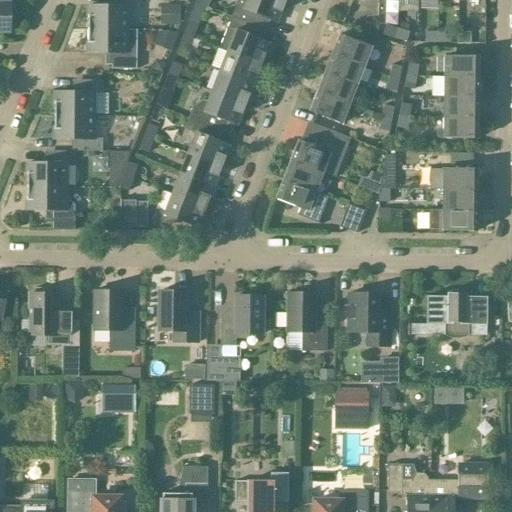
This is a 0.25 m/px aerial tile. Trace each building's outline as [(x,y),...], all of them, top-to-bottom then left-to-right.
[(88,6),(88,29),(127,30),(127,7),(136,7),(136,0),(112,0),(112,6),(88,6)] [(238,0),(232,17),(262,29),(266,18),(269,19),(277,23),(285,2),(281,0),(238,0)] [(10,3),(0,3),(0,31),(10,32),(10,3)] [(176,20),(177,5),(161,5),(160,20),(176,20)] [(262,29),(232,17),(220,48),(227,51),(261,64),(269,43),(254,37),(257,28),(262,29)] [(189,22),(184,34),(193,38),(198,26),(189,22)] [(378,22),(366,22),(366,34),(378,34),(378,22)] [(394,39),(398,28),(387,24),(384,36),(394,39)] [(172,50),(177,32),(158,27),(153,45),(172,50)] [(408,31),(398,28),(394,39),(405,43),(408,31)] [(136,30),(127,30),(88,29),(88,53),(112,53),(112,65),(136,65),(136,30)] [(438,44),(438,31),(427,31),(427,44),(438,44)] [(449,32),(438,31),(438,44),(449,44),(449,32)] [(470,32),(458,32),(458,44),(470,44),(470,32)] [(193,38),(184,34),(179,47),(189,50),(193,38)] [(332,54),(364,67),(371,47),(339,35),(332,54)] [(253,84),(261,64),(227,51),(219,71),(253,84)] [(357,86),(364,67),(332,54),(324,73),(357,86)] [(444,77),(479,77),(479,57),(444,56),(444,77)] [(173,62),(168,75),(178,78),(182,66),(173,62)] [(408,63),(405,75),(415,77),(418,65),(408,63)] [(393,65),(391,77),(401,79),(403,67),(393,65)] [(219,71),(212,91),(246,104),(253,84),(219,71)] [(357,86),(324,73),(317,92),(349,104),(357,86)] [(178,78),(168,75),(164,87),(173,90),(178,78)] [(413,89),(415,77),(405,75),(403,87),(413,89)] [(398,91),(401,79),(391,77),(388,89),(398,91)] [(478,98),(479,77),(444,77),(444,97),(478,98)] [(55,92),(54,116),(94,116),(94,94),(103,94),(103,81),(79,80),(79,92),(55,92)] [(193,106),(188,118),(222,131),(226,121),(238,125),(246,104),(212,91),(208,101),(203,99),(193,106)] [(342,124),(349,104),(317,92),(309,111),(342,124)] [(478,98),(444,97),(443,117),(478,118),(478,98)] [(400,103),(398,115),(408,117),(410,105),(400,103)] [(385,106),(383,117),(393,119),(395,107),(385,106)] [(405,129),(408,117),(398,115),(396,127),(405,129)] [(93,138),(94,116),(54,116),(54,139),(78,140),(78,152),(102,152),(103,139),(93,138)] [(391,131),(393,119),(383,117),(381,129),(391,131)] [(478,139),(478,118),(443,117),(443,138),(478,139)] [(218,141),(222,131),(188,118),(184,129),(195,134),(188,153),(222,166),(230,146),(218,141)] [(144,137),(154,140),(158,128),(149,124),(144,137)] [(154,140),(144,137),(139,149),(149,153),(154,140)] [(298,141),(290,160),(323,173),(330,153),(298,141)] [(27,163),(27,187),(66,187),(66,165),(76,165),(76,151),(52,151),(52,163),(27,163)] [(214,187),(222,166),(188,153),(180,173),(214,187)] [(368,173),(368,188),(393,189),(395,156),(383,155),(383,174),(368,173)] [(316,192),(323,173),(290,160),(283,179),(316,192)] [(127,163),(124,175),(133,178),(137,166),(127,163)] [(430,190),(443,190),(477,190),(478,169),(443,169),(443,170),(431,170),(430,190)] [(180,173),(172,193),(206,207),(214,187),(180,173)] [(130,190),(133,178),(124,175),(123,176),(120,187),(130,190)] [(120,188),(120,187),(123,176),(109,176),(109,188),(120,188)] [(276,198),(299,208),(297,215),(316,223),(319,215),(327,196),(316,192),(283,179),(276,198)] [(66,196),(66,187),(27,187),(27,210),(51,210),(51,230),(75,230),(75,202),(68,196),(66,196)] [(477,210),(477,190),(443,190),(442,210),(477,210)] [(198,228),(206,207),(172,193),(164,213),(156,210),(151,224),(180,224),(180,222),(180,221),(198,228)] [(120,200),(119,222),(136,222),(136,200),(120,200)] [(340,227),(357,233),(365,211),(349,205),(340,227)] [(477,210),(442,210),(430,210),(430,231),(477,231),(477,210)] [(35,288),(35,294),(29,294),(29,335),(48,335),(47,345),(71,345),(71,309),(58,309),(58,294),(52,294),(52,288),(35,288)] [(95,291),(95,330),(110,331),(110,351),(135,351),(135,316),(122,316),(122,291),(95,291)] [(158,291),(158,331),(173,331),(173,342),(198,343),(199,311),(186,310),(186,292),(158,291)] [(326,352),(327,323),(315,323),(315,294),(287,293),(286,351),(326,352)] [(390,311),(377,310),(377,294),(348,294),(347,332),(367,332),(366,346),(390,347),(390,311)] [(263,334),(263,296),(235,296),(235,306),(229,306),(221,314),(220,346),(236,346),(236,338),(246,338),(251,334),(263,334)] [(466,337),(468,335),(468,325),(486,325),(487,297),(427,296),(426,324),(444,324),(444,335),(447,336),(449,337),(452,338),(455,338),(458,338),(460,338),(463,337),(466,337)] [(220,358),(220,346),(205,346),(205,382),(220,382),(237,382),(240,382),(240,358),(220,358)] [(500,382),(500,346),(488,346),(488,382),(500,382)] [(396,358),(360,359),(361,383),(397,382),(396,358)] [(237,382),(220,382),(220,396),(237,396),(237,382)] [(134,385),(100,385),(100,412),(134,412),(134,385)] [(213,386),(191,386),(190,414),(213,415),(213,386)] [(335,430),(367,430),(367,392),(336,392),(335,430)] [(425,473),(417,473),(416,474),(415,475),(414,476),(413,477),(413,478),(413,480),(403,480),(403,464),(388,464),(388,492),(401,492),(401,498),(406,498),(406,511),(429,511),(430,480),(429,480),(429,479),(428,478),(428,476),(427,475),(425,473)] [(487,465),(458,465),(457,480),(430,480),(429,511),(453,511),(454,498),(459,498),(459,502),(487,502),(487,493),(487,465)] [(207,501),(208,467),(183,467),(177,493),(162,493),(162,511),(191,511),(191,501),(207,501)] [(287,511),(288,473),(270,473),(270,481),(235,481),(235,501),(247,501),(247,511),(287,511)] [(120,511),(121,497),(94,497),(94,481),(69,480),(68,511),(120,511)] [(365,511),(366,492),(340,492),(340,501),(314,500),(313,511),(365,511)] [(48,511),(49,501),(23,501),(22,508),(0,507),(0,511),(48,511)]
